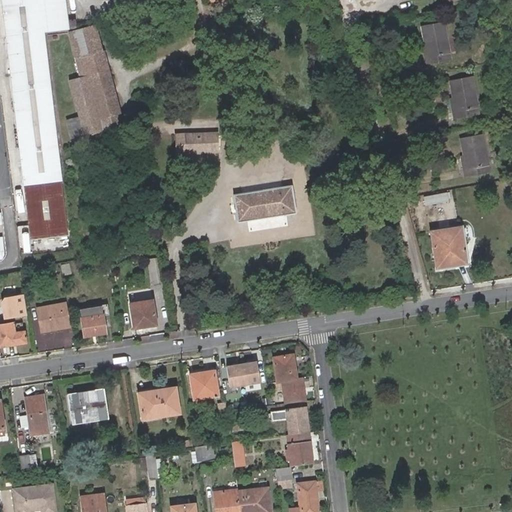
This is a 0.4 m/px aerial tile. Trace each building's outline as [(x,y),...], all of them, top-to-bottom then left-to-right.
[(2,0),(28,242),(67,237),(44,31),(76,28),(75,19),(67,20),(64,0),(2,0)] [(428,56),(424,57),(426,64),(451,59),(444,22),(421,25),(425,43),(428,56)] [(103,128),(89,75),(108,71),(95,26),(70,34),(82,78),(71,81),(85,133),(103,128)] [(89,75),(103,128),(122,123),(108,71),(89,75)] [(457,110),(453,111),(455,119),(480,114),(473,76),(450,79),(454,98),(457,110)] [(499,109),(488,112),(490,121),(501,119),(499,109)] [(461,137),(465,156),(467,168),(464,168),(466,176),(492,171),(484,132),(461,137)] [(184,134),(185,152),(219,151),(218,133),(184,134)] [(237,222),(295,212),(292,185),(233,194),(237,222)] [(449,192),(427,195),(428,202),(450,199),(449,192)] [(465,259),(460,228),(431,232),(436,267),(448,265),(447,262),(465,259)] [(108,270),(106,256),(99,257),(101,272),(108,270)] [(157,262),(150,263),(153,284),(161,282),(157,262)] [(24,291),(0,293),(0,312),(1,316),(27,313),(24,291)] [(134,328),(156,325),(152,300),(130,304),(134,328)] [(71,325),(66,301),(38,305),(42,330),(54,328),(54,325),(63,324),(64,327),(71,325)] [(105,333),(102,316),(108,315),(107,306),(79,311),(82,336),(105,333)] [(0,346),(25,343),(24,332),(14,333),(13,323),(0,324),(0,346)] [(283,379),(286,403),(306,401),(302,376),(297,377),(294,377),(293,371),(295,371),(292,353),(273,356),(277,380),(283,379)] [(257,358),(226,363),(229,386),(260,381),(257,358)] [(217,393),(213,369),(189,373),(193,396),(217,393)] [(157,411),(157,414),(178,411),(174,385),(154,388),(155,392),(139,394),(141,413),(157,411)] [(104,388),(66,393),(66,395),(97,391),(98,399),(106,398),(104,388)] [(97,391),(66,395),(70,423),(82,422),(81,418),(108,414),(106,398),(98,399),(97,391)] [(42,394),(24,396),(29,434),(47,431),(42,394)] [(290,435),(308,432),(305,407),(271,411),(272,420),(287,418),(290,435)] [(238,410),(226,411),(227,419),(230,418),(238,418),(238,410)] [(239,428),(238,418),(230,418),(231,429),(239,428)] [(312,463),(308,432),(290,435),(288,435),(290,450),(286,450),(287,459),(291,458),(292,465),(312,463)] [(211,444),(192,446),(192,448),(195,461),(214,459),(211,444)] [(242,446),(231,447),(234,467),(245,465),(242,446)] [(154,453),(145,455),(146,465),(147,473),(148,477),(157,476),(154,453)] [(18,454),(20,472),(29,471),(27,454),(18,454)] [(292,479),(290,465),(276,467),(278,480),(292,479)] [(77,468),(67,469),(69,480),(78,478),(77,468)] [(292,479),(278,480),(278,488),(293,487),(292,479)] [(297,483),(300,507),(290,508),(290,511),(318,511),(319,511),(315,481),(297,483)] [(11,489),(13,511),(24,511),(24,507),(41,505),(41,507),(52,505),(49,483),(11,489)] [(270,511),(267,486),(237,490),(239,511),(270,511)] [(239,511),(237,490),(237,489),(212,492),(215,511),(239,511)] [(80,511),(106,511),(104,495),(79,499),(80,511)] [(133,505),(132,499),(125,500),(126,511),(145,511),(145,504),(133,505)]
